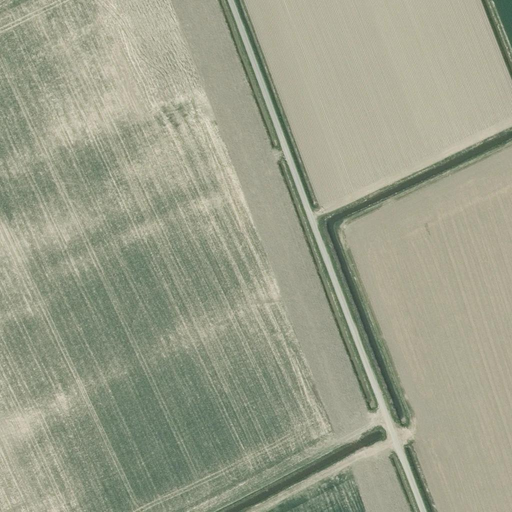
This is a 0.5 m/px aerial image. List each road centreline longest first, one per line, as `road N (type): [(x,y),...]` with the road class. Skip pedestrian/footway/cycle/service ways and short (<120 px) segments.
road 1 (unclassified): [(423,511),(228,0)]
road 2 (track): [(253,511),(393,435)]
